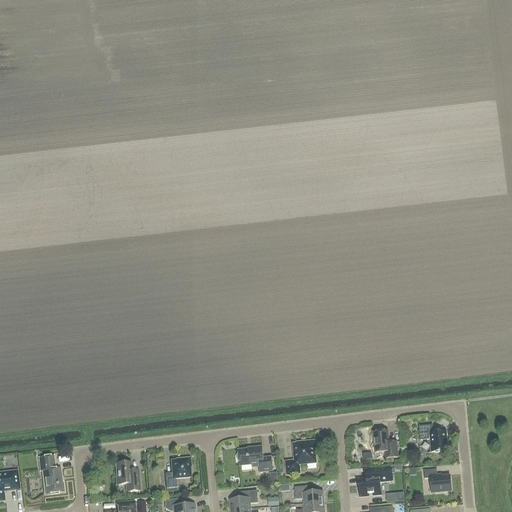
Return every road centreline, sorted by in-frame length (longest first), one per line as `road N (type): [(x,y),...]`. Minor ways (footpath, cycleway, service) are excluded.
road 1 (residential): [(335,423),(459,407),(470,511)]
road 2 (residential): [(80,511),(77,462),(85,454),(205,438)]
road 3 (residential): [(205,438),(335,423)]
